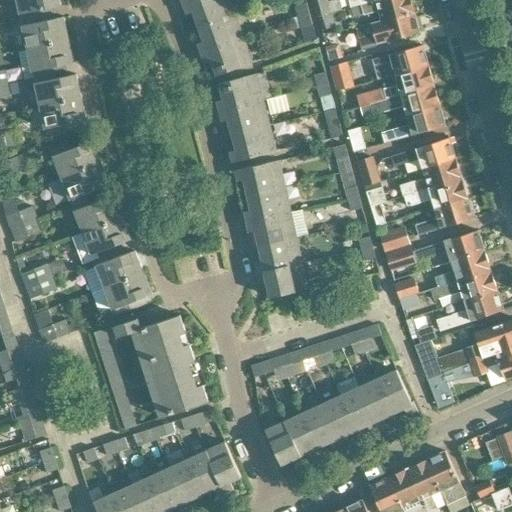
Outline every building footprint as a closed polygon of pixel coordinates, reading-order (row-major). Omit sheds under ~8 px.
[(60,0),(17,0),(22,19),(48,13),(47,8),(61,5),(60,0)] [(228,0),(194,0),(184,4),(187,14),(193,12),(199,26),(234,13),(228,0)] [(328,0),(313,0),(318,15),(332,12),(328,0)] [(411,0),(376,0),(351,7),(353,17),(379,11),(381,20),(414,12),(411,0)] [(295,5),(298,18),(310,14),(307,2),(295,5)] [(332,12),(318,15),(322,30),(336,25),(332,12)] [(381,20),(357,26),(363,49),(377,46),(377,44),(400,38),(420,33),(414,12),(381,20)] [(48,13),(22,19),(28,48),(69,40),(64,17),(50,20),(48,13)] [(234,13),(199,26),(204,41),(198,43),(202,53),(242,38),(234,13)] [(310,14),(298,18),(301,28),(313,24),(310,14)] [(242,38),(202,53),(205,63),(211,61),(216,75),(251,63),(242,38)] [(24,79),(35,77),(61,71),(60,66),(74,63),(69,40),(28,48),(28,49),(18,51),(23,72),(24,79)] [(340,44),(326,47),(329,60),(343,56),(340,44)] [(423,45),(372,59),(378,79),(396,74),(429,65),(423,45)] [(348,61),(330,66),(337,90),(354,86),(348,61)] [(357,95),(360,106),(434,85),(429,65),(396,74),(399,83),(357,95)] [(61,71),(35,77),(41,105),(81,97),(76,74),(62,77),(61,71)] [(314,74),(317,86),(329,83),(326,71),(314,74)] [(257,74),(220,84),(224,100),(217,101),(220,111),(263,100),(257,74)] [(8,83),(0,84),(0,98),(11,96),(8,83)] [(329,83),(317,86),(320,97),(321,97),(332,94),(329,83)] [(434,85),(360,106),(363,116),(405,105),(407,114),(440,104),(434,85)] [(81,97),(41,105),(48,135),(75,130),(73,123),(86,120),(81,97)] [(263,100),(220,111),(223,121),(229,120),(233,135),(270,125),(263,100)] [(440,104),(407,114),(410,124),(396,128),(382,132),(385,143),(399,139),(427,131),(446,126),(440,104)] [(335,108),(324,111),(329,127),(328,128),(331,138),(343,134),(340,124),(335,108)] [(285,121),(274,124),(277,135),(288,132),(285,121)] [(270,125),(233,135),(237,150),(230,151),(233,162),(276,151),(270,125)] [(360,127),(348,130),(354,152),(366,148),(360,127)] [(18,133),(0,136),(0,148),(21,144),(18,133)] [(450,138),(390,156),(393,167),(419,158),(422,168),(456,157),(450,138)] [(77,139),(59,146),(49,150),(61,178),(101,162),(93,141),(80,146),(77,139)] [(334,149),(337,158),(341,173),(352,170),(347,155),(348,155),(345,145),(334,149)] [(0,162),(0,175),(1,178),(27,168),(22,155),(0,162)] [(365,186),(380,181),(382,181),(374,155),(356,161),(364,186),(365,186)] [(400,184),(403,196),(462,177),(456,157),(422,168),(425,176),(400,184)] [(279,160),(236,170),(238,181),(245,180),(248,195),(285,187),(279,160)] [(101,162),(61,178),(72,205),(99,194),(97,190),(110,185),(101,162)] [(352,170),(341,173),(346,192),(348,199),(359,197),(357,189),(352,170)] [(462,177),(403,196),(405,196),(408,206),(432,198),(435,208),(468,197),(462,177)] [(380,181),(365,186),(366,191),(371,206),(380,203),(380,202),(387,200),(383,186),(381,186),(380,181)] [(245,211),(247,222),(291,212),(285,187),(248,195),(251,210),(245,211)] [(99,194),(72,205),(83,232),(122,217),(114,195),(101,201),(99,194)] [(359,197),(348,199),(351,211),(362,208),(359,197)] [(416,224),(419,235),(474,218),(468,197),(435,208),(438,217),(416,224)] [(380,203),(371,206),(377,225),(386,223),(380,203)] [(33,206),(7,216),(11,228),(37,218),(33,206)] [(296,238),(291,212),(247,222),(250,232),(256,230),(259,246),(296,238)] [(83,232),(73,236),(84,263),(94,260),(120,249),(118,244),(131,239),(122,217),(83,232)] [(37,218),(11,228),(16,241),(42,231),(37,218)] [(406,228),(380,237),(385,251),(411,243),(406,228)] [(387,256),(390,268),(391,270),(449,251),(452,261),(485,250),(478,230),(413,251),(412,248),(387,256)] [(359,240),(361,249),(373,246),(370,237),(359,240)] [(256,262),(259,273),(302,263),(296,238),(259,246),(262,261),(256,262)] [(373,246),(361,249),(365,262),(376,259),(373,246)] [(120,249),(94,260),(105,287),(143,272),(135,250),(122,255),(120,249)] [(430,288),(430,289),(491,269),(485,250),(452,261),(455,270),(435,277),(437,285),(430,288)] [(47,263),(21,274),(26,286),(52,276),(47,263)] [(302,263),(259,273),(261,283),(267,281),(271,297),(308,289),(302,263)] [(491,269),(430,289),(434,299),(461,290),(464,300),(497,289),(491,269)] [(143,272),(105,287),(116,316),(147,304),(145,297),(152,294),(143,272)] [(52,276),(26,286),(31,298),(57,288),(52,276)] [(415,278),(396,284),(400,298),(416,293),(420,292),(415,278)] [(467,309),(453,314),(437,319),(440,330),(504,310),(497,289),(464,300),(467,309)] [(416,293),(400,298),(404,309),(420,304),(416,293)] [(2,298),(0,298),(0,320),(9,318),(2,298)] [(138,318),(116,327),(119,336),(134,331),(162,417),(209,402),(203,384),(196,386),(189,363),(195,361),(189,343),(183,345),(180,335),(186,333),(180,315),(141,328),(138,320),(139,319),(138,318)] [(9,318),(0,320),(0,330),(1,330),(5,340),(15,337),(9,318)] [(413,318),(407,320),(409,324),(414,340),(419,338),(417,330),(416,327),(413,318)] [(66,319),(40,330),(45,343),(71,332),(66,319)] [(511,347),(511,320),(475,333),(478,343),(465,347),(470,363),(471,362),(511,347)] [(378,324),(358,331),(365,351),(375,348),(371,338),(381,335),(378,324)] [(105,329),(95,332),(98,342),(99,341),(108,338),(105,329)] [(358,331),(338,337),(342,348),(351,344),(355,355),(365,351),(358,331)] [(338,337),(317,344),(326,364),(336,361),(333,351),(342,348),(338,337)] [(99,341),(98,342),(101,352),(111,348),(108,338),(99,341)] [(431,339),(416,345),(428,379),(443,373),(438,357),(431,339)] [(317,344),(298,351),(307,370),(326,364),(317,344)] [(0,353),(0,363),(21,356),(18,347),(0,353)] [(511,347),(471,362),(470,363),(443,373),(428,379),(439,408),(455,402),(447,381),(476,375),(476,377),(488,373),(491,382),(492,382),(493,386),(506,381),(505,378),(511,375),(511,347)] [(114,358),(111,348),(101,352),(104,361),(114,358)] [(298,351),(278,357),(287,377),(307,370),(298,351)] [(21,356),(0,363),(0,366),(2,372),(14,368),(18,379),(28,376),(21,356)] [(278,357),(260,363),(264,373),(274,370),(278,380),(287,377),(278,357)] [(117,367),(114,358),(104,361),(107,371),(117,367)] [(264,373),(260,363),(251,366),(254,376),(264,373)] [(120,377),(117,367),(107,371),(110,380),(120,377)] [(398,370),(378,379),(393,413),(404,408),(408,417),(418,412),(413,401),(412,401),(398,370)] [(123,386),(120,377),(110,380),(114,390),(123,386)] [(378,379),(360,387),(379,430),(387,427),(383,418),(393,413),(378,379)] [(10,393),(13,402),(34,395),(31,386),(10,393)] [(127,396),(123,386),(114,390),(117,399),(127,396)] [(360,387),(341,396),(356,430),(367,425),(371,434),(379,430),(360,387)] [(23,415),(17,417),(19,422),(30,419),(29,418),(40,414),(34,395),(18,400),(23,415)] [(130,405),(127,396),(117,399),(120,409),(130,405)] [(341,396),(322,404),(342,448),(350,444),(346,435),(356,430),(341,396)] [(322,404),(304,413),(319,447),(330,442),(334,451),(342,448),(322,404)] [(133,415),(130,405),(120,409),(123,418),(133,415)] [(203,412),(190,416),(195,426),(206,422),(203,412)] [(304,413),(285,422),(305,465),(313,461),(309,452),(319,447),(304,413)] [(40,414),(29,418),(30,419),(19,422),(25,441),(47,435),(40,414)] [(136,425),(133,415),(123,418),(126,428),(136,425)] [(182,418),(182,419),(185,429),(195,426),(190,416),(182,418)] [(173,422),(152,429),(156,439),(176,433),(173,422)] [(285,422),(284,422),(266,430),(282,464),(293,459),(297,468),(305,465),(285,422)] [(134,435),(137,446),(156,439),(152,429),(134,435)] [(511,430),(498,436),(504,450),(511,446),(511,430)] [(125,437),(113,441),(118,451),(128,448),(125,437)] [(113,441),(104,444),(107,455),(118,451),(113,441)] [(225,442),(207,451),(227,494),(234,490),(230,481),(241,476),(225,442)] [(94,447),(84,451),(87,462),(98,458),(94,447)] [(40,452),(44,463),(54,459),(50,448),(40,452)] [(207,451),(188,459),(204,494),(214,489),(218,498),(227,494),(207,451)] [(446,451),(427,459),(447,503),(451,502),(466,495),(446,451)] [(54,459),(44,463),(47,472),(57,469),(54,459)] [(188,459),(170,468),(189,511),(197,507),(193,498),(204,494),(188,459)] [(427,459),(407,468),(428,511),(436,511),(440,510),(439,507),(446,504),(447,503),(427,459)] [(170,468),(151,476),(167,510),(177,505),(179,511),(187,511),(189,511),(170,468)] [(428,511),(407,468),(390,476),(403,507),(403,508),(405,511),(428,511)] [(151,476),(132,485),(144,511),(162,511),(167,510),(151,476)] [(390,476),(369,485),(381,511),(405,511),(403,508),(403,507),(390,476)] [(475,487),(480,498),(481,499),(483,498),(495,492),(489,480),(475,487)] [(144,511),(132,485),(114,493),(122,511),(144,511)] [(53,490),(56,501),(67,497),(63,486),(53,490)] [(511,494),(510,488),(492,495),(498,510),(511,504),(511,494)] [(122,511),(114,493),(95,502),(99,511),(122,511)] [(67,497),(56,501),(60,511),(70,508),(67,497)] [(368,511),(363,500),(344,508),(345,511),(368,511)]
